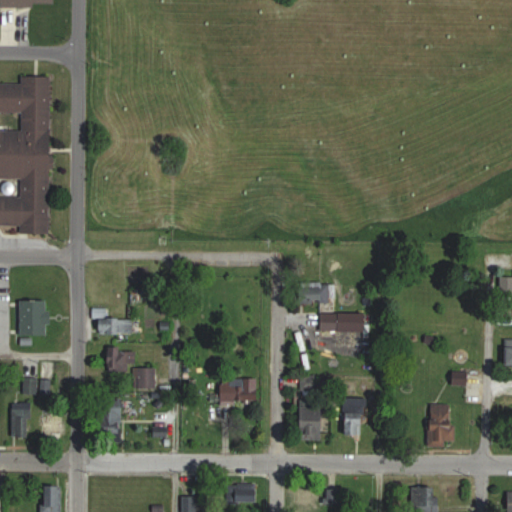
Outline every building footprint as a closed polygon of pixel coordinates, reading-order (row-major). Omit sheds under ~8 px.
[(0,228),(22,229),(22,233),(51,234),(56,77),(24,76),(23,84),(0,82),(0,112),(24,113),(23,131),(0,129),(0,178),(23,179),(23,197),(0,196),(0,228)] [(511,291),(511,276),(503,277),(504,292),(511,291)] [(338,283),(312,284),(312,302),(339,301),(338,283)] [(22,335),(50,335),(50,300),(22,300),(22,335)] [(342,313),(323,312),(322,337),(341,338),(342,313)] [(135,333),(135,317),(100,317),(100,333),(135,333)] [(137,389),(158,389),(158,367),(138,367),(138,348),(110,348),(110,372),(137,372),(137,389)] [(470,384),(470,371),(454,371),(454,384),(470,384)] [(23,394),(51,394),(51,378),(23,378),(23,394)] [(223,401),(260,401),(260,379),(223,379),(223,401)] [(345,397),(345,434),(369,434),(369,397),(345,397)] [(457,403),(432,403),(432,444),(457,444),(457,403)] [(37,404),(14,404),(14,438),(37,438),(37,404)] [(109,405),(109,432),(124,432),(124,405),(109,405)] [(326,440),(326,405),(300,405),(300,440),(326,440)] [(45,414),(45,438),(69,438),(69,414),(45,414)] [(237,483),(237,502),(260,502),(260,483),(237,483)] [(44,486),(43,511),(64,511),(64,486),(44,486)] [(414,505),(439,505),(439,487),(414,487),(414,505)] [(300,488),(300,503),(341,503),(341,488),(300,488)] [(182,511),(201,511),(201,494),(182,494),(182,511)]
